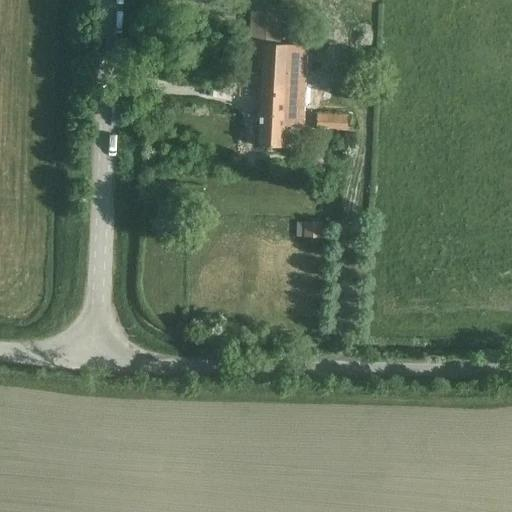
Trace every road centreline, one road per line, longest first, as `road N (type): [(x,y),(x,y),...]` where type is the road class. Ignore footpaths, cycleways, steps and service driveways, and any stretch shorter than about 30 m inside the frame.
road 1 (unclassified): [(95,359),(329,372),(511,362)]
road 2 (unclassified): [(95,359),(113,0)]
